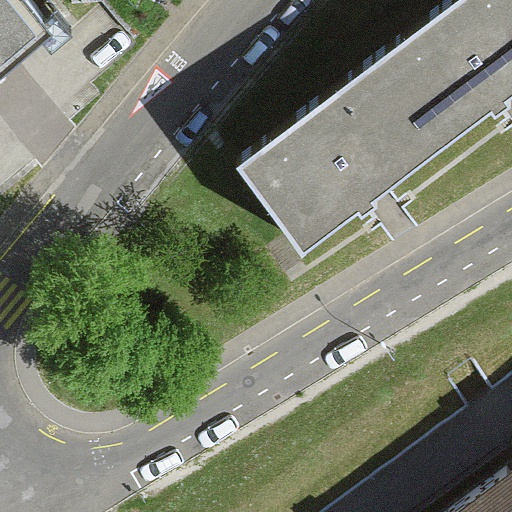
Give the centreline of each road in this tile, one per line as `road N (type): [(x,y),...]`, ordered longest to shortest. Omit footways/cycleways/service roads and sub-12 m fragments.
road 1 (residential): [(511,223),(69,491),(0,482)]
road 2 (residential): [(0,296),(261,0)]
